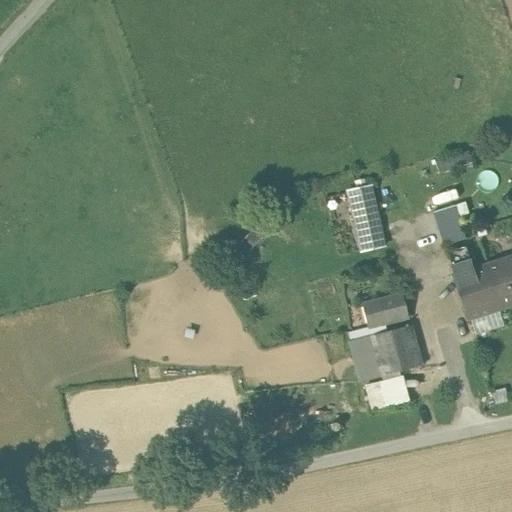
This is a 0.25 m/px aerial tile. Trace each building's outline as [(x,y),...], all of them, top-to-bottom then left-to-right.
[(371,187),(346,193),(356,235),(360,251),(384,245),(371,187)] [(454,205),(431,213),(442,246),(465,239),(454,205)] [(511,255),(451,275),(466,321),(511,305),(511,255)] [(401,294),(361,305),(367,328),(408,317),(401,294)] [(411,325),(369,336),(380,377),(422,366),(411,325)] [(407,378),(368,379),(368,403),(408,401),(407,378)]
